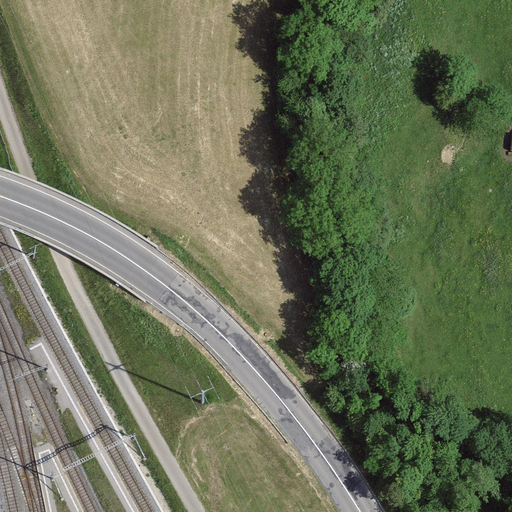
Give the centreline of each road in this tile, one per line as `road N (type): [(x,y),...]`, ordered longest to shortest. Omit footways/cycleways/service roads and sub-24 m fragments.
road 1 (primary): [(0,196),(109,246),(191,306),(282,402),(360,511)]
road 2 (track): [(0,94),(64,268),(195,511)]
